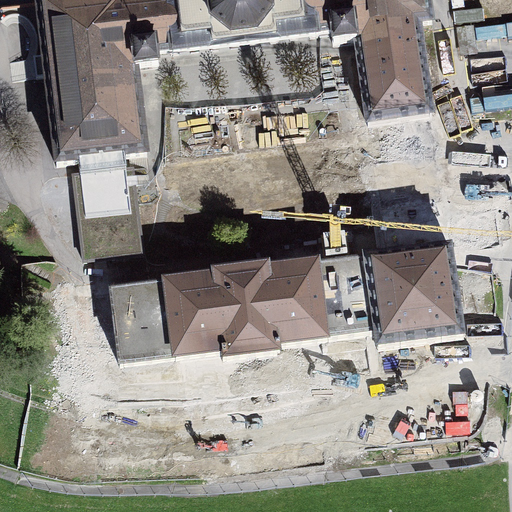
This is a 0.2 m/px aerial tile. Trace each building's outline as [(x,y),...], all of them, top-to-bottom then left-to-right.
[(137,72),(127,0),(64,0),(37,3),(44,59),(34,60),(36,80),(46,79),(56,167),(146,157),(137,72)] [(308,29),(309,39),(332,37),(333,48),(356,45),(350,0),(127,0),(137,72),(158,69),(156,58),(199,53),(197,43),(308,29)] [(368,127),(432,118),(419,27),(432,25),(428,0),(350,0),(356,45),(368,127)] [(197,43),(199,53),(309,39),(308,29),(197,43)] [(497,209),(445,216),(432,118),(368,127),(386,258),(386,261),(451,252),(502,245),(497,209)] [(92,263),(108,261),(143,257),(133,170),(73,177),(84,264),(92,263)] [(112,294),(96,296),(102,344),(117,342),(120,369),(104,371),(114,383),(118,404),(180,404),(180,407),(372,380),(366,337),(376,336),(378,352),(463,341),(451,252),(386,261),(386,258),(366,261),(366,263),(267,275),(266,272),(252,274),(252,272),(230,275),(230,277),(216,278),(216,281),(112,294)] [(108,261),(92,263),(94,279),(96,296),(112,294),(110,277),(108,261)] [(214,481),(328,465),(320,412),(206,427),(214,481)]
